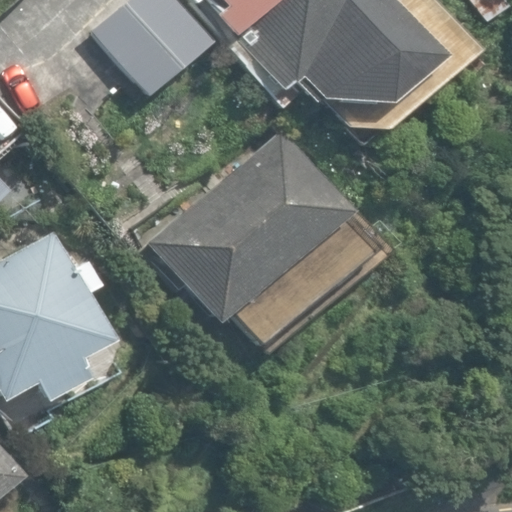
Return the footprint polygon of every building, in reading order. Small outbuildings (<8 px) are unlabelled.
[(125,0),(87,32),(141,96),(205,43),(168,0),(125,0)] [(185,0),(266,103),(291,82),(312,101),(375,102),(428,56),(386,4),(389,0),(185,0)] [(223,312),(250,346),(369,250),(342,217),(344,214),(276,130),(139,241),(207,325),(223,312)] [(28,383),(37,402),(82,378),(73,360),(106,342),(80,294),(90,289),(78,267),(70,271),(49,233),(0,259),(0,397),(27,383),(28,383)] [(0,482),(10,474),(0,461),(0,482)]
